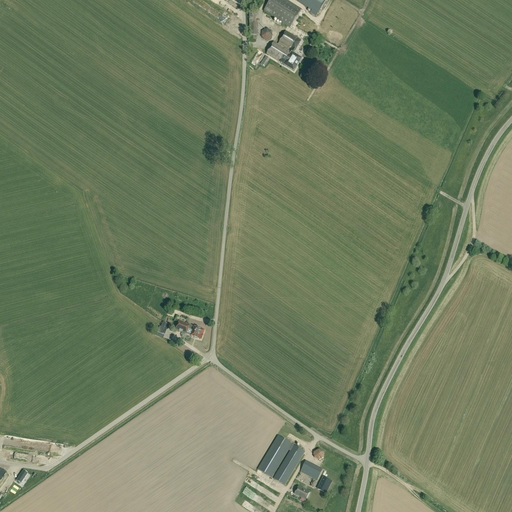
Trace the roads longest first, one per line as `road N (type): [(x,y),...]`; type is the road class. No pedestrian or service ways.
road 1 (unclassified): [(367,463),(210,358),(242,101),(242,0)]
road 2 (tertiary): [(367,463),(377,404),(439,290)]
